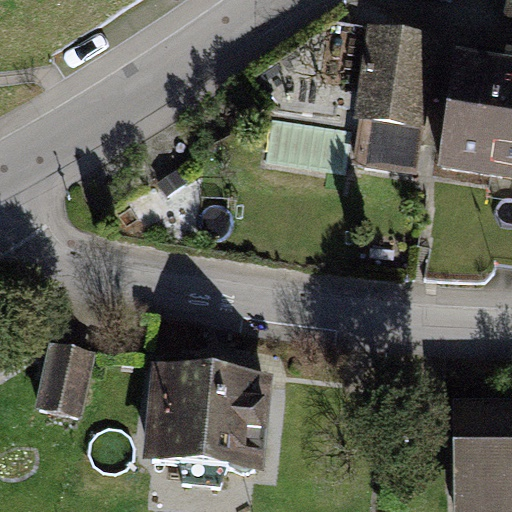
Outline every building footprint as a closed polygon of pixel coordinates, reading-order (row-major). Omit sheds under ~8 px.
[(511,81),(437,66),(412,185),(511,206),(511,81)] [(273,153),(306,164),(320,125),(286,113),(273,153)] [(42,394),(64,399),(75,342),(52,338),(42,394)] [(251,505),(266,399),(144,382),(129,488),(251,505)] [(511,511),(511,434),(452,436),(453,511),(511,511)]
